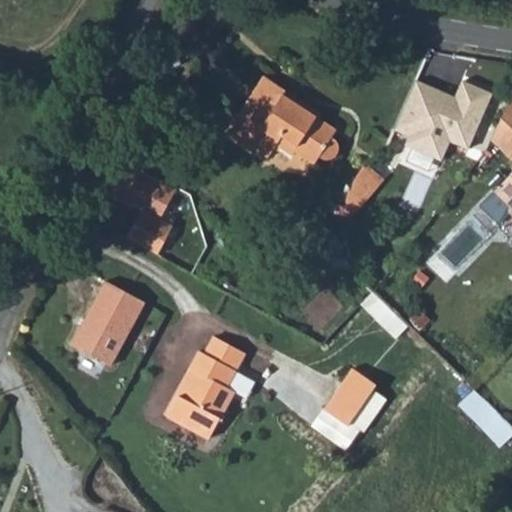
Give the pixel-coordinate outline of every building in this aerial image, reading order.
[(227,130),(267,157),(278,140),(315,163),(319,157),(324,159),(329,160),(335,159),(338,156),(340,151),(338,145),(332,138),(337,131),(295,104),(259,80),(227,130)] [(417,84),(396,134),(410,139),(406,149),(443,164),(450,146),(471,155),(495,95),(461,81),(454,99),(417,84)] [(511,98),(510,96),(490,140),(507,157),(511,151),(511,98)] [(511,168),(490,191),(504,205),(504,214),(511,221),(511,168)] [(126,240),(157,257),(173,229),(142,212),(126,240)] [(105,283),(71,345),(111,366),(144,304),(105,283)] [(365,303),(389,322),(397,313),(373,294),(365,303)] [(215,338),(204,357),(199,354),(165,419),(208,442),(234,394),(227,389),(245,355),(215,338)] [(318,412),(341,429),(372,389),(349,371),(318,412)] [(461,402),(502,444),(511,434),(511,421),(477,386),(461,402)]
